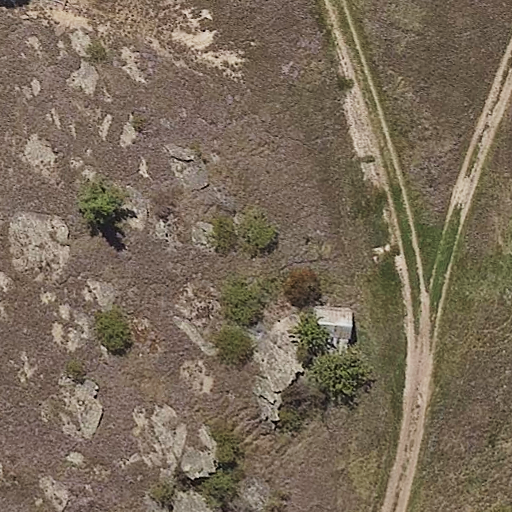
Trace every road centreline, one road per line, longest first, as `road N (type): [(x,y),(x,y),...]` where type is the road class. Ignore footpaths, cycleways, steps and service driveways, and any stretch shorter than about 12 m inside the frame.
road 1 (track): [(334,0),(380,139),(415,298),(413,401),(394,511)]
road 2 (track): [(511,51),(448,236),(413,401)]
